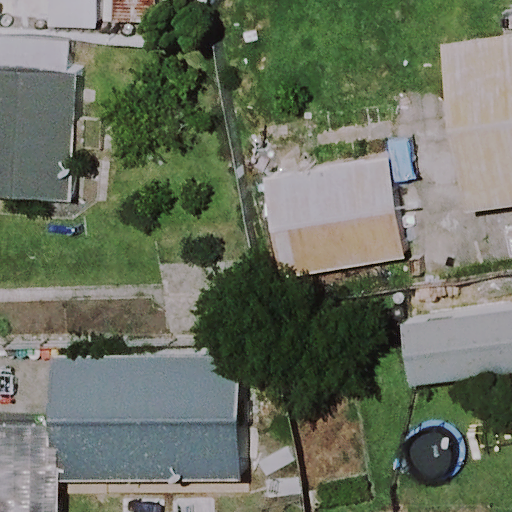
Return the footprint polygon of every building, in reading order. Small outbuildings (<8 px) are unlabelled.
[(70,37),(0,33),(0,196),(62,200),(70,37)] [(511,198),(511,35),(436,47),(458,206),(511,198)] [(404,255),(386,153),(251,176),(268,278),(404,255)] [(386,371),(374,300),(318,309),(329,380),(386,371)] [(511,372),(511,305),(397,317),(404,384),(511,372)] [(238,478),(241,362),(47,357),(44,474),(238,478)] [(0,364),(0,418),(6,419),(11,366),(0,364)]
